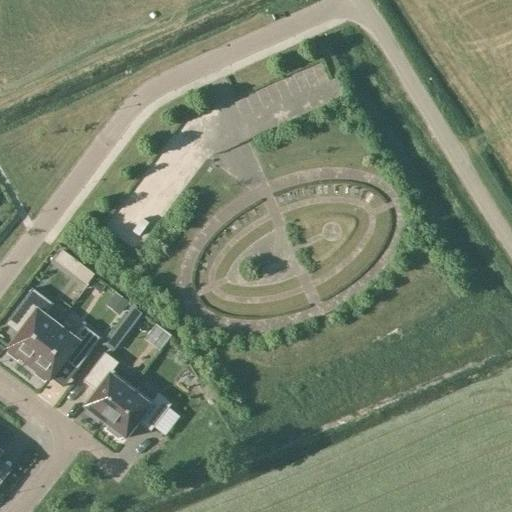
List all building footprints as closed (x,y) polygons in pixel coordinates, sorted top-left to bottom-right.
[(106,214),(100,223),(120,237),(126,228),(106,214)] [(75,276),(87,267),(72,249),(60,259),(75,276)] [(18,360),(27,366),(56,328),(43,318),(52,306),(31,290),(7,321),(20,331),(6,350),(8,352),(6,355),(16,363),(18,360)] [(113,309),(125,299),(118,290),(106,301),(113,309)] [(56,328),(27,366),(35,372),(32,375),(43,383),(45,380),(47,382),(63,362),(76,372),(100,340),(81,325),(71,339),(56,328)] [(99,421),(103,424),(132,387),(112,372),(118,364),(104,354),(82,382),(95,391),(82,408),(87,412),(84,415),(96,424),(99,421)] [(132,387),(103,424),(108,428),(105,431),(117,440),(119,436),(124,440),(137,423),(150,433),(171,405),(157,394),(151,402),(132,387)]
